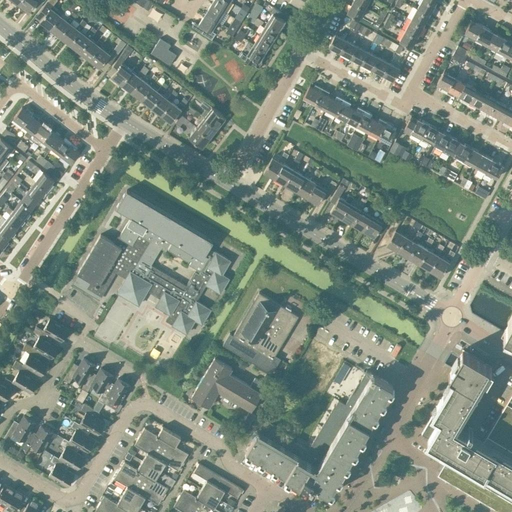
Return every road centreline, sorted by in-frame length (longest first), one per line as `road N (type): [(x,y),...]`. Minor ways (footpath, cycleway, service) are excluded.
road 1 (tertiary): [(451,315),(231,185)]
road 2 (residential): [(337,511),(451,315)]
road 3 (tertiary): [(124,122),(0,24)]
road 4 (residential): [(231,185),(302,53)]
road 5 (residential): [(25,275),(106,149)]
road 6 (residential): [(265,490),(230,467),(219,448),(147,405)]
road 7 (residential): [(408,91),(400,106),(302,53)]
road 8 (residential): [(69,502),(130,410),(147,405)]
road 9 (residential): [(451,315),(511,206)]
road 10 (tertiary): [(231,185),(124,122)]
road 11 (residential): [(0,429),(13,407),(41,397),(76,341)]
